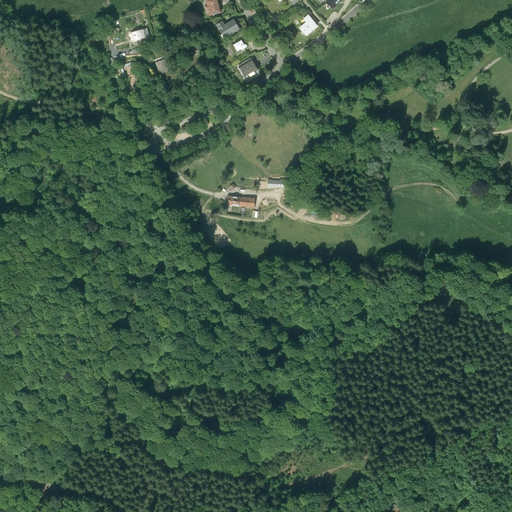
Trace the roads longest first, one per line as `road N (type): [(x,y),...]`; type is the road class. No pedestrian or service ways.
road 1 (track): [(511,283),(425,271),(359,313),(318,328),(266,321),(217,284)]
road 2 (track): [(217,284),(119,245),(68,197),(47,194),(0,210)]
road 3 (track): [(217,284),(156,174),(152,146)]
